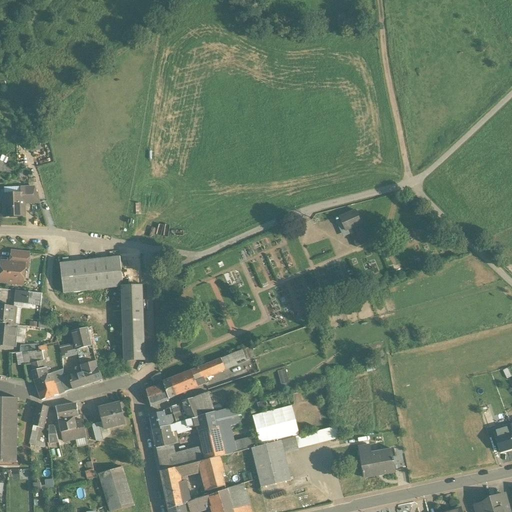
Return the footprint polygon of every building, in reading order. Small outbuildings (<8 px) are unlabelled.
[(0,154),(0,162),(5,165),(8,159),(0,154)] [(0,162),(0,175),(18,178),(17,171),(5,165),(0,162)] [(40,204),(35,190),(21,191),(21,197),(22,197),(22,204),(40,204)] [(21,197),(4,197),(2,200),(2,204),(4,207),(4,217),(22,217),(22,204),(22,197),(21,197)] [(338,218),(345,233),(349,231),(361,226),(362,226),(355,210),(338,218)] [(361,226),(349,231),(356,248),(368,243),(361,226)] [(29,254),(12,253),(11,262),(24,264),(24,267),(28,267),(29,254)] [(119,258),(60,264),(63,294),(123,288),(119,258)] [(24,264),(11,262),(11,265),(2,264),(0,282),(22,284),(24,267),(24,264)] [(141,287),(123,288),(124,325),(142,324),(141,287)] [(14,304),(28,305),(29,293),(15,292),(14,304)] [(29,293),(28,305),(41,307),(42,295),(29,293)] [(15,308),(0,306),(0,325),(13,326),(15,308)] [(40,318),(44,322),(53,314),(48,310),(40,318)] [(144,361),(142,324),(124,325),(125,361),(144,361)] [(13,326),(0,325),(0,345),(1,346),(1,343),(13,344),(14,335),(16,335),(17,327),(13,326)] [(87,329),(72,332),(75,346),(77,351),(91,347),(89,339),(89,338),(87,329)] [(75,346),(63,349),(65,358),(78,355),(77,351),(75,346)] [(91,347),(77,351),(78,355),(81,366),(95,362),(91,347)] [(33,352),(35,363),(44,361),(42,351),(40,351),(33,352)] [(216,361),(219,372),(246,362),(242,351),(216,361)] [(32,363),(35,363),(33,352),(22,353),(25,365),(32,363)] [(333,361),(335,369),(349,365),(347,358),(333,361)] [(33,371),(46,368),(44,361),(35,363),(32,363),(33,371)] [(216,361),(198,369),(202,378),(219,372),(216,361)] [(69,383),(62,385),(65,394),(102,381),(98,371),(97,371),(95,362),(81,366),(80,367),(81,372),(68,378),(69,383)] [(32,363),(25,365),(28,381),(35,379),(33,371),(32,363)] [(46,368),(33,371),(35,379),(35,380),(48,376),(46,368)] [(198,369),(171,381),(176,397),(189,392),(186,385),(202,378),(198,369)] [(280,372),(283,385),(289,384),(286,370),(280,372)] [(63,371),(52,374),(54,381),(58,396),(65,394),(62,385),(63,371)] [(35,380),(36,383),(40,394),(48,391),(45,384),(54,381),(52,374),(48,376),(35,380)] [(160,386),(164,385),(163,384),(160,374),(152,378),(154,383),(155,388),(160,386)] [(202,378),(186,385),(189,392),(205,385),(202,378)] [(54,381),(45,384),(48,391),(40,394),(42,401),(58,396),(54,381)] [(171,381),(163,384),(164,385),(167,393),(169,400),(176,397),(171,381)] [(154,383),(145,387),(146,391),(155,388),(154,383)] [(146,391),(146,392),(148,399),(157,396),(162,394),(160,386),(155,388),(146,391)] [(208,392),(202,394),(204,404),(195,408),(198,418),(214,413),(212,407),(208,392)] [(157,396),(148,399),(150,408),(169,400),(167,393),(162,394),(157,396)] [(192,399),(195,408),(204,404),(202,394),(191,398),(192,399)] [(19,398),(6,398),(6,397),(0,397),(0,462),(19,463),(19,462),(18,462),(18,448),(19,448),(19,447),(18,447),(18,439),(19,439),(19,438),(18,438),(17,430),(19,430),(19,429),(17,429),(17,421),(19,421),(19,420),(17,420),(17,412),(19,412),(19,411),(17,411),(17,400),(19,400),(19,398)] [(192,399),(181,403),(185,411),(187,416),(189,420),(198,418),(195,408),(192,399)] [(258,411),(267,410),(266,401),(256,402),(258,411)] [(98,408),(104,432),(125,426),(120,403),(98,408)] [(212,407),(214,413),(226,410),(224,403),(212,407)] [(48,408),(39,406),(34,424),(41,425),(42,418),(46,418),(48,408)] [(260,446),(299,436),(291,406),(252,417),(260,446)] [(65,407),(56,409),(58,421),(67,419),(65,407)] [(171,410),(173,415),(175,420),(187,416),(185,411),(180,413),(178,407),(171,410)] [(216,418),(225,456),(237,453),(235,445),(231,427),(240,425),(236,407),(226,410),(214,413),(216,418)] [(164,413),(149,416),(152,431),(169,427),(166,417),(165,418),(164,413)] [(216,418),(214,413),(198,418),(200,425),(216,418)] [(173,415),(166,417),(169,427),(177,425),(175,420),(173,415)] [(175,420),(177,425),(189,420),(187,416),(175,420)] [(78,417),(70,419),(72,427),(81,425),(80,420),(79,421),(79,419),(78,417)] [(487,432),(492,430),(488,417),(483,418),(487,432)] [(41,425),(34,424),(34,428),(43,430),(46,418),(42,418),(41,425)] [(198,418),(189,420),(192,426),(193,427),(200,426),(200,425),(198,418)] [(225,456),(216,418),(200,425),(200,426),(205,446),(208,460),(221,457),(225,456)] [(67,419),(58,421),(61,433),(73,430),(72,427),(70,419),(67,419)] [(177,425),(169,427),(170,433),(192,426),(189,420),(177,425)] [(96,443),(103,441),(99,424),(91,426),(96,443)] [(59,444),(55,427),(49,428),(49,444),(59,444)] [(73,430),(61,433),(62,441),(86,436),(84,427),(73,430)] [(169,427),(152,431),(156,449),(173,445),(170,433),(169,427)] [(337,427),(313,433),(316,444),(339,439),(339,438),(337,427)] [(503,430),(502,427),(492,430),(499,453),(507,451),(507,452),(511,450),(511,434),(510,429),(510,428),(503,430)] [(43,430),(34,428),(31,443),(31,446),(45,449),(44,430),(43,430)] [(313,433),(296,438),(298,446),(298,448),(316,444),(313,433)] [(296,438),(282,441),(283,449),(298,446),(296,438)] [(235,445),(237,453),(252,449),(256,448),(254,440),(235,445)] [(256,448),(252,449),(258,479),(260,489),(291,481),(283,449),(282,441),(256,448)] [(173,445),(156,449),(160,472),(175,468),(199,462),(208,460),(205,446),(175,454),(173,445)] [(368,446),(358,447),(360,458),(361,457),(370,456),(368,446)] [(370,456),(361,457),(365,479),(375,477),(375,475),(395,472),(395,471),(394,462),(393,457),(392,452),(370,456)] [(405,455),(393,457),(394,462),(395,471),(407,469),(405,455)] [(208,460),(199,462),(201,470),(209,496),(226,490),(222,474),(225,474),(221,457),(208,460)] [(199,462),(175,468),(177,476),(201,470),(199,462)] [(122,468),(99,475),(109,511),(116,511),(133,506),(122,468)] [(175,468),(160,472),(162,480),(177,476),(175,468)] [(95,476),(94,470),(85,473),(87,481),(96,479),(95,476)] [(177,476),(162,480),(168,510),(182,505),(182,504),(181,499),(177,476)] [(251,511),(243,484),(226,490),(230,502),(233,509),(233,511),(251,511)] [(41,490),(39,490),(40,499),(47,498),(46,489),(41,490)] [(208,497),(207,497),(211,507),(230,502),(226,490),(209,496),(208,497)] [(508,511),(504,495),(489,499),(490,502),(492,511),(508,511)] [(197,496),(181,499),(182,504),(198,500),(197,496)] [(206,497),(198,500),(182,504),(182,505),(183,511),(194,511),(211,507),(207,497),(206,497)] [(94,511),(106,511),(102,500),(97,502),(100,511),(95,511),(94,511)] [(230,502),(211,507),(212,511),(221,511),(233,509),(230,502)] [(490,502),(475,506),(476,511),(492,511),(490,502)]
